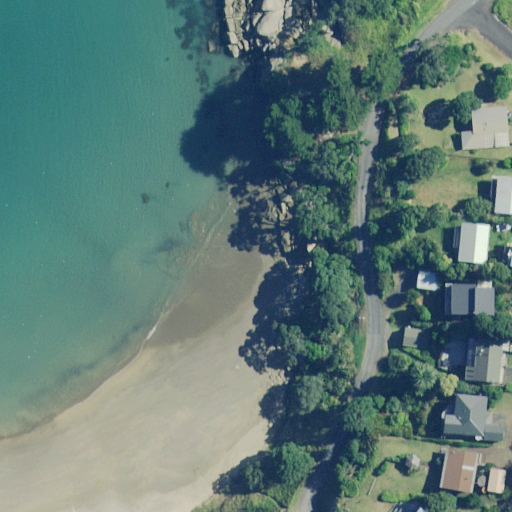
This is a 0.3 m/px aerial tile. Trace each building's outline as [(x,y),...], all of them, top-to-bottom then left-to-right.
[(508,146),(506,108),(471,110),(473,131),(461,132),(462,149),(508,146)] [(511,177),(497,176),(494,212),(511,213),(511,177)] [(489,225),(461,223),(458,261),(486,264),(489,225)] [(438,273),(418,271),(416,288),(436,290),(438,273)] [(492,316),(494,281),(477,280),(477,284),(445,283),(444,314),(492,316)] [(449,319),(448,337),(468,338),(469,321),(449,319)] [(429,331),(404,329),(403,346),(427,348),(429,331)] [(503,338),(477,336),(476,345),(469,344),(466,379),(499,382),(503,338)] [(487,397),(456,394),(454,416),(444,415),(443,433),(475,436),(475,439),(502,442),(503,426),(484,425),(487,397)] [(477,452),(441,448),(440,458),(443,459),(440,488),(473,492),(477,452)] [(417,455),(406,456),(406,468),(418,468),(417,455)] [(505,471),(490,469),(488,491),(502,493),(505,471)]
